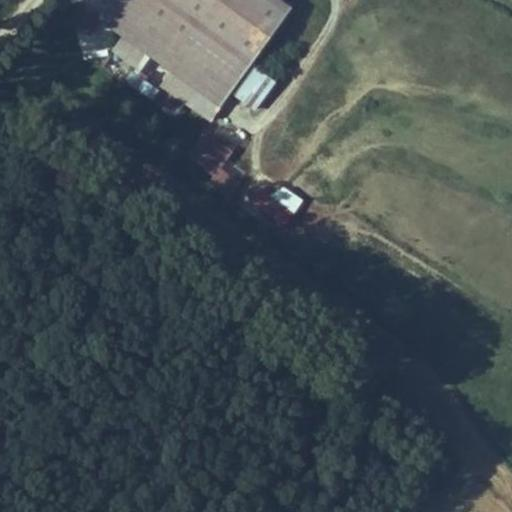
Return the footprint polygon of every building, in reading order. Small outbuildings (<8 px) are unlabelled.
[(179,53),(104,0),(83,0),(81,4),(169,67),(179,53)] [(191,37),(139,0),(104,0),(179,53),(191,37)] [(202,22),(170,0),(139,0),(191,37),(202,22)] [(218,0),(170,0),(202,22),(218,0)] [(273,0),(218,0),(202,22),(239,49),(273,0)] [(239,49),(202,22),(191,37),(228,63),(239,49)] [(228,63),(191,37),(179,53),(217,80),(228,63)] [(217,80),(179,53),(169,67),(207,94),(217,80)] [(231,94),(252,113),(277,87),(256,67),(231,94)] [(186,158),(210,173),(203,185),(229,200),(240,182),(222,172),(233,152),(201,133),(186,158)] [(255,187),(245,204),(287,228),(303,199),(279,186),(273,197),(255,187)]
